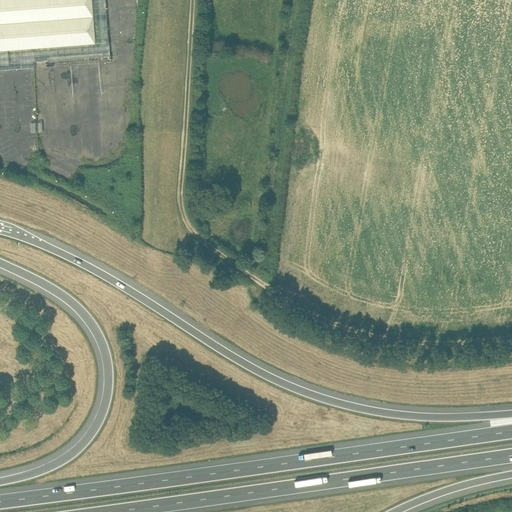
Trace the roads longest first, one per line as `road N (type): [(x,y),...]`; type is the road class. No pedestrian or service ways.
road 1 (track): [(194,0),(182,208),(196,235),(296,304),(347,328),(405,341),(511,335)]
road 2 (motorway): [(511,412),(408,416),(297,389),(68,255),(0,228)]
road 3 (motorway): [(511,431),(0,500)]
road 4 (motorway): [(104,511),(511,456)]
road 5 (motorway): [(0,262),(84,312),(104,343),(111,380),(103,417),(81,448),(61,463),(0,482)]
road 6 (track): [(164,0),(153,237)]
road 7 (motorway): [(396,511),(511,474)]
